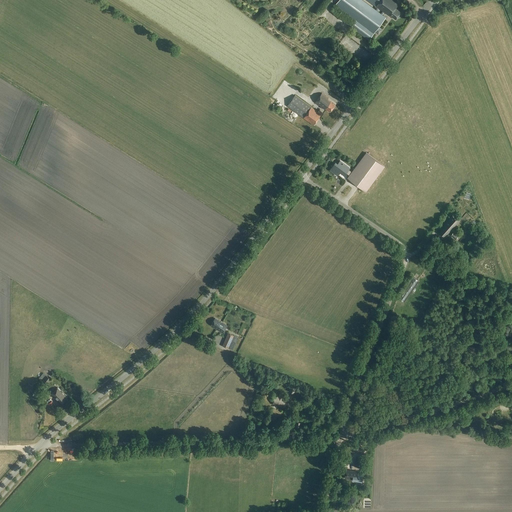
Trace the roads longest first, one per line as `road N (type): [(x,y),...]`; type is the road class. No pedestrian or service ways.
road 1 (track): [(511,386),(342,438),(48,445)]
road 2 (tertiary): [(0,488),(166,339),(300,175)]
road 3 (unclassified): [(323,511),(349,403),(406,255),(300,175)]
road 4 (tertiary): [(300,175),(433,0)]
